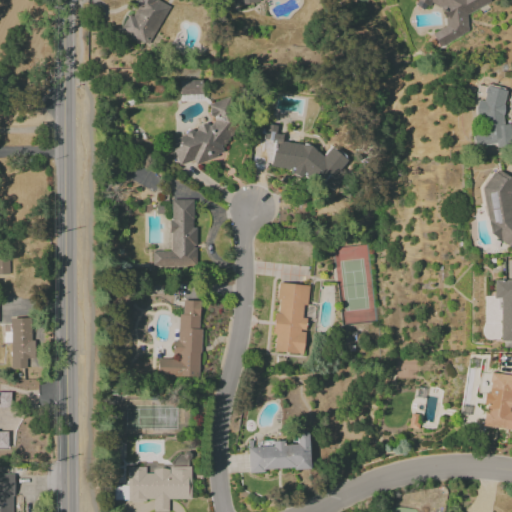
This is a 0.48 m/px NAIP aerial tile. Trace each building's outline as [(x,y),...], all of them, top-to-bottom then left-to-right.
[(119,31),(149,45),(167,5),(155,0),(135,0),(133,16),(127,15),(119,31)] [(471,31),(464,15),(490,3),(488,0),(415,0),(419,8),(435,1),(446,26),(431,33),(438,47),(471,31)] [(506,90),(484,86),(481,100),(475,99),(473,112),(484,115),(480,132),(474,131),(472,142),(506,149),(511,125),(499,122),(506,90)] [(169,137),(176,166),(194,161),(195,163),(224,155),(220,143),(234,139),(223,99),(207,104),(212,125),(169,137)] [(314,148),(273,142),(270,168),(326,176),(328,161),(312,159),(314,148)] [(481,189),(489,235),(505,244),(511,243),(511,241),(511,210),(509,195),(511,190),(511,179),(498,171),(490,173),(481,189)] [(192,200),(169,200),(169,252),(151,252),(151,267),(195,267),(195,227),(192,227),(192,200)] [(0,256),(0,274),(9,274),(8,256),(0,256)] [(511,279),(493,280),(493,298),(500,298),(499,341),(511,340),(511,279)] [(302,354),(305,318),(301,318),(302,305),(306,305),(307,286),(278,283),(272,352),(302,354)] [(197,378),(200,301),(181,300),(181,314),(177,314),(176,341),(172,341),(171,357),(157,357),(156,377),(197,378)] [(8,319),(10,369),(26,368),(25,359),(32,359),(30,318),(8,319)] [(511,430),(511,412),(509,412),(511,394),(511,375),(490,373),(487,393),(483,393),(482,405),(484,405),(481,426),(511,430)] [(0,448),(7,449),(7,431),(0,431),(0,406),(10,407),(11,403),(36,404),(36,382),(0,381),(0,391),(0,448)] [(246,448),(248,471),(309,469),(307,433),(295,433),(295,444),(284,445),(284,441),(271,441),(272,446),(246,448)] [(189,499),(189,454),(171,454),(171,467),(151,467),(151,473),(144,473),(144,467),(126,467),(127,485),(113,486),(113,500),(153,500),(153,511),(163,511),(167,511),(167,500),(189,499)] [(0,511),(11,511),(11,474),(0,474),(0,511)]
